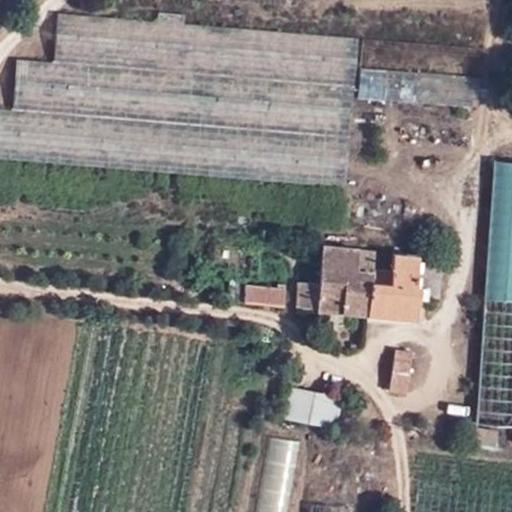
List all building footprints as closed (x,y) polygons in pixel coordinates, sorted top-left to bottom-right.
[(0,156),(343,184),(355,36),(54,12),(50,58),(14,55),(10,109),(0,108),(0,156)] [(472,139),(480,50),(361,40),(358,98),(454,106),(452,137),(472,139)] [(511,163),(490,162),(470,417),(511,420),(511,163)] [(295,305),(366,312),(370,269),(355,267),(356,249),(319,245),(316,283),(296,281),(295,305)] [(436,298),(439,257),(389,253),(389,271),(370,269),(366,312),(415,317),(417,295),(436,298)] [(282,298),(282,286),(277,285),(276,289),(256,288),(256,297),(282,298)] [(383,386),(399,389),(407,360),(388,357),(383,386)] [(333,425),(339,396),(284,388),(280,414),(333,425)]
